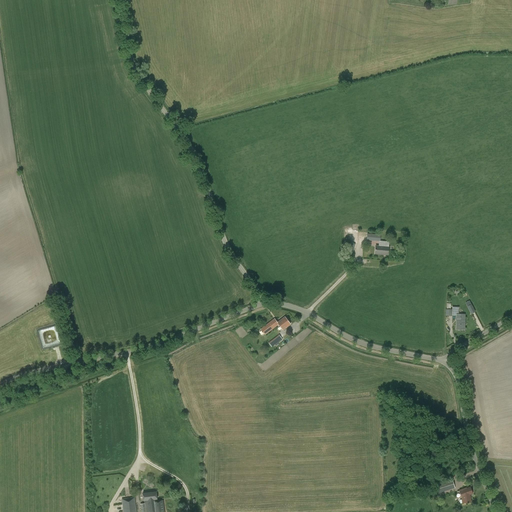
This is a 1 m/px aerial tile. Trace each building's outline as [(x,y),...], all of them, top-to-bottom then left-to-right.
[(352,256),(354,246),(355,244),(348,242),(345,254),(352,256)] [(389,247),(376,246),(375,254),(388,255),(389,247)] [(469,300),(465,302),(471,314),(475,311),(469,300)] [(465,314),(459,314),(459,310),(459,307),(453,307),(452,309),(446,309),(446,316),(452,316),(452,315),(457,315),(456,327),(464,328),(465,314)] [(285,317),(277,322),(274,318),(261,329),(265,335),(278,324),(283,330),(290,324),(285,317)] [(275,344),(282,339),(279,335),(272,340),(275,344)] [(434,485),(436,494),(455,488),(452,480),(434,485)] [(466,488),(459,490),(462,497),(463,503),(471,502),(469,494),(472,493),(470,487),(467,489),(466,488)] [(145,503),(140,504),(141,511),(155,511),(154,501),(154,500),(157,499),(156,492),(142,493),(143,501),(144,501),(145,503)] [(120,504),(123,504),(123,511),(134,511),(134,510),(136,510),(135,502),(134,498),(120,500),(120,504)] [(164,511),(163,500),(154,501),(155,511),(164,511)]
